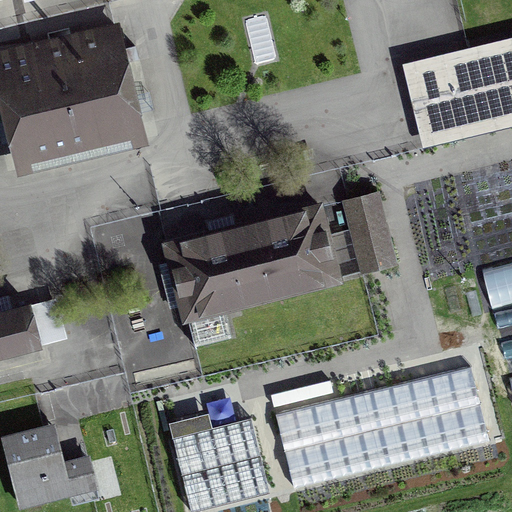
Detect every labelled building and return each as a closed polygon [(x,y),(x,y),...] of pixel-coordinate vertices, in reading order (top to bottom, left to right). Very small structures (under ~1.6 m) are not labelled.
[(120,18),(0,46),(0,101),(16,172),(149,140),(120,18)] [(511,33),(467,44),(402,60),(422,144),(511,122),(511,33)] [(332,231),(343,276),(362,272),(399,263),(380,187),(348,195),(341,197),(342,200),(349,227),(332,231)] [(165,236),(162,237),(167,260),(159,262),(170,306),(178,304),(182,320),(188,318),(195,346),(233,336),(225,308),(344,278),(343,276),(332,231),(325,204),(323,196),(301,201),(301,202),(165,236)] [(9,292),(0,293),(0,354),(43,344),(43,342),(67,336),(57,295),(32,301),(31,297),(11,302),(9,292)] [(276,412),(295,487),(489,439),(471,364),(276,412)] [(270,491),(251,414),(213,423),(209,409),(169,419),(191,510),(270,491)] [(90,451),(64,457),(55,419),(1,432),(19,506),(70,493),(73,503),(93,497),(99,496),(97,486),(99,486),(90,451)] [(106,429),(110,442),(117,440),(114,427),(106,429)]
